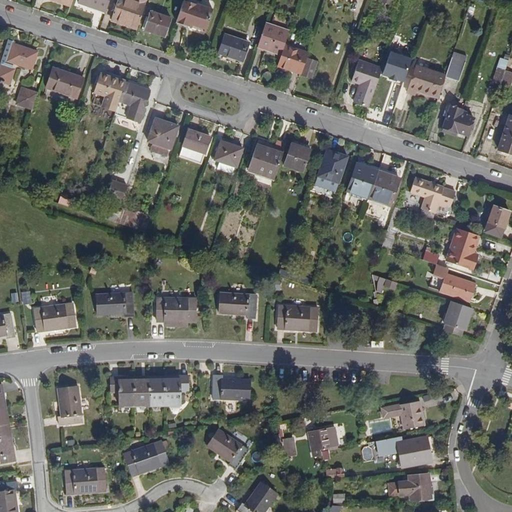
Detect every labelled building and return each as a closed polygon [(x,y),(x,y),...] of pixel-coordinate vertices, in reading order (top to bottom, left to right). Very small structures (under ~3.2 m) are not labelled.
[(113,13),(117,0),(85,0),(85,4),(113,13)] [(144,27),(153,0),(124,0),(118,21),(128,24),(129,22),(144,27)] [(211,32),(220,9),(192,0),(190,0),(183,22),(211,32)] [(390,0),(388,6),(396,9),(399,0),(390,0)] [(170,38),(177,18),(157,12),(155,17),(152,16),(148,30),(170,38)] [(265,48),(271,51),(287,56),(290,47),(295,32),(273,24),(265,48)] [(251,61),(258,42),(242,37),(233,33),(226,52),(235,56),(237,50),(244,53),(242,58),(251,61)] [(11,73),(13,64),(29,70),(36,50),(8,40),(3,55),(0,64),(0,82),(9,86),(13,74),(11,73)] [(314,55),(290,47),(287,56),(285,61),(283,67),(307,75),(312,60),(314,55)] [(32,71),(39,50),(36,50),(29,70),(32,71)] [(468,62),(455,57),(448,76),(448,77),(461,82),(468,62)] [(324,64),(312,60),(307,75),(306,77),(318,81),(324,64)] [(358,105),(374,110),(376,106),(383,86),(388,70),(364,62),(357,84),(364,86),(358,105)] [(441,98),(448,77),(448,76),(418,65),(410,87),(418,90),(441,98)] [(500,67),(495,81),(502,84),(507,70),(500,67)] [(53,68),(47,89),(51,90),(58,70),(53,68)] [(119,78),(120,75),(100,68),(99,72),(119,78)] [(78,99),(85,79),(58,70),(51,90),(78,99)] [(511,84),(511,71),(507,70),(502,84),(511,87),(511,84)] [(99,72),(89,102),(115,110),(125,82),(125,81),(119,78),(99,72)] [(151,91),(125,82),(115,110),(114,114),(140,123),(151,91)] [(401,92),(383,86),(376,106),(391,112),(396,98),(399,99),(401,92)] [(39,95),(40,92),(25,87),(19,102),(34,108),(39,95)] [(408,93),(416,96),(418,90),(410,87),(408,93)] [(463,115),(464,111),(452,107),(444,128),(469,137),(476,119),(463,115)] [(168,156),(179,124),(156,116),(145,148),(168,156)] [(511,116),(500,151),(511,155),(511,116)] [(203,164),(213,136),(189,128),(180,156),(203,164)] [(236,170),(243,151),(221,143),(214,163),(219,164),(216,171),(232,177),(234,170),(236,170)] [(303,173),(311,150),(293,144),(285,167),(303,173)] [(266,151),(267,148),(258,145),(248,174),(274,182),(283,157),(266,151)] [(338,184),(348,158),(327,151),(318,177),(338,184)] [(358,166),(349,193),(370,200),(380,174),(358,166)] [(400,180),(380,174),(370,200),(391,207),(400,180)] [(337,187),(338,184),(318,177),(316,180),(337,187)] [(452,206),(457,191),(417,178),(412,192),(426,197),(422,208),(436,213),(439,204),(447,206),(448,205),(452,206)] [(109,189),(104,203),(119,208),(124,194),(109,189)] [(60,196),(58,203),(70,207),(72,200),(60,196)] [(501,237),(510,212),(493,206),(487,223),(485,222),(482,230),(485,231),(484,232),(501,237)] [(97,207),(94,215),(103,219),(106,210),(97,207)] [(119,208),(117,214),(114,222),(148,234),(153,220),(119,208)] [(388,250),(401,210),(396,208),(382,248),(388,250)] [(106,210),(103,219),(114,222),(117,214),(106,210)] [(478,254),(483,238),(462,231),(451,263),(477,272),(481,262),(476,260),(478,254)] [(435,267),(439,258),(427,254),(424,263),(435,267)] [(448,277),(450,272),(437,268),(434,277),(446,282),(442,292),(473,303),(479,287),(448,277)] [(280,271),(278,278),(288,281),(291,275),(280,271)] [(291,275),(288,281),(301,285),(303,279),(291,275)] [(378,282),(377,284),(377,285),(385,287),(387,281),(372,276),(373,281),(378,282)] [(311,289),(313,283),(303,279),(301,285),(311,289)] [(397,285),(387,281),(385,287),(395,291),(397,285)] [(383,294),(385,287),(377,285),(375,291),(383,294)] [(252,318),(254,294),(216,291),(214,310),(243,312),(243,318),(252,318)] [(31,292),(21,292),(22,305),(31,304),(31,292)] [(119,316),(128,316),(128,292),(91,292),(91,312),(119,312),(119,316)] [(190,320),(191,298),(150,298),(150,320),(159,320),(159,321),(181,321),(181,320),(190,320)] [(64,325),(72,324),(69,300),(29,306),(33,329),(40,329),(41,331),(64,328),(64,325)] [(463,334),(472,310),(450,303),(442,326),(444,327),(462,333),(463,334)] [(315,330),(317,308),(278,305),(276,327),(284,328),(284,331),(307,332),(307,329),(315,330)] [(3,339),(11,337),(6,312),(0,312),(0,335),(1,335),(3,339)] [(460,340),(462,333),(444,327),(442,333),(460,340)] [(113,392),(114,407),(130,406),(139,406),(145,405),(161,405),(177,404),(177,389),(185,389),(184,374),(176,375),(176,377),(168,377),(161,377),(144,378),(129,379),(114,380),(114,377),(104,377),(105,393),(113,392)] [(221,379),(221,375),(212,374),(211,399),(248,402),(249,381),(221,379)] [(51,428),(76,425),(72,389),(52,392),(55,418),(50,419),(51,428)] [(8,430),(5,414),(3,401),(6,400),(4,393),(0,393),(0,460),(1,461),(2,468),(16,466),(15,458),(12,458),(10,446),(8,432),(8,430)] [(403,434),(424,429),(419,405),(380,413),(382,423),(400,419),(403,434)] [(229,475),(245,454),(216,431),(202,448),(225,465),(221,469),(229,475)] [(312,436),(313,438),(311,439),(315,455),(333,451),(328,432),(312,436)] [(304,443),(310,466),(318,464),(316,459),(315,455),(311,439),(307,440),(308,442),(304,443)] [(279,460),(290,457),(286,441),(275,444),(279,460)] [(432,466),(431,458),(428,442),(403,447),(398,448),(397,442),(376,446),(378,456),(379,456),(380,460),(384,459),(384,460),(400,457),(403,471),(432,466)] [(154,466),(162,463),(155,443),(118,455),(125,475),(133,472),(135,475),(155,468),(154,466)] [(323,458),(316,459),(318,464),(319,468),(325,466),(323,458)] [(91,491),(101,490),(98,470),(58,475),(60,495),(68,494),(70,497),(92,494),(91,491)] [(325,485),(342,483),(341,475),(335,476),(335,477),(331,477),(331,476),(324,477),(325,485)] [(432,503),(430,490),(429,480),(410,483),(410,487),(389,490),(390,502),(412,500),(412,506),(419,505),(432,503)] [(263,511),(275,496),(258,484),(242,507),(238,505),(233,511),(263,511)] [(13,487),(0,489),(0,511),(11,511),(9,498),(14,497),(13,487)] [(333,503),(345,503),(345,493),(333,493),(333,503)]
